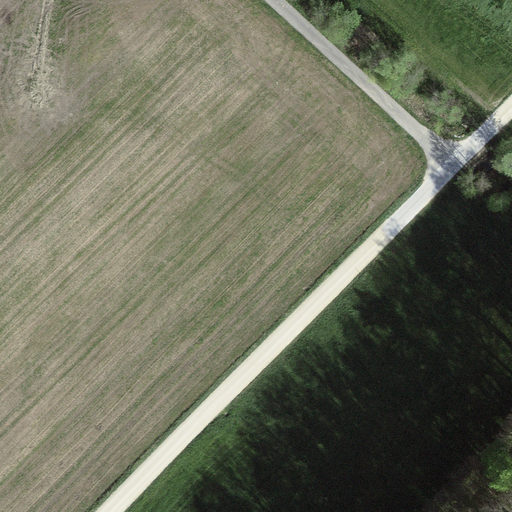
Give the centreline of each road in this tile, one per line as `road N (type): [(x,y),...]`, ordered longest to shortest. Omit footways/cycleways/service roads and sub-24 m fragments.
road 1 (track): [(511,112),(115,511)]
road 2 (track): [(440,184),(257,0)]
